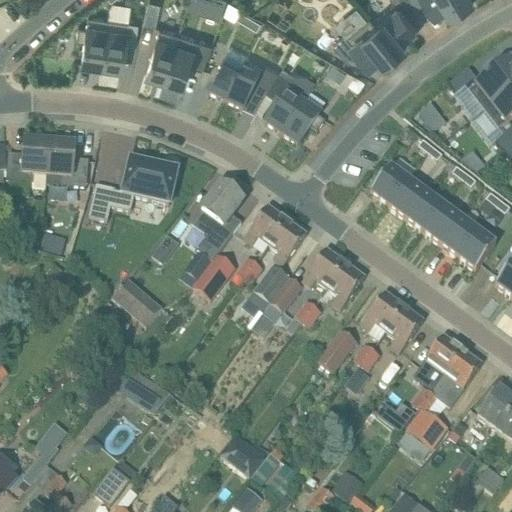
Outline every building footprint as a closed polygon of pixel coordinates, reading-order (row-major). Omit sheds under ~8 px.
[(227,2),(221,0),(210,0),(206,14),(221,18),(227,2)] [(392,0),(396,4),(374,22),(397,52),(418,35),(415,31),(417,29),(406,16),(417,9),(410,0),(392,0)] [(453,11),(458,7),(453,0),(410,0),(417,9),(427,1),(436,15),(439,14),(441,18),(453,11)] [(149,2),(144,25),(155,28),(161,5),(149,2)] [(258,31),(262,24),(241,12),(237,19),(258,31)] [(81,63),(101,66),(108,19),(88,16),(86,28),(78,27),(76,41),(84,42),(81,63)] [(376,69),(397,52),(374,22),(371,18),(347,38),(345,35),(334,45),(350,63),(360,54),(371,67),(373,65),(376,69)] [(128,22),(108,19),(101,66),(121,69),(128,22)] [(145,75),(165,81),(177,45),(179,35),(159,29),(145,75)] [(195,50),(177,45),(165,81),(184,87),(190,66),(203,70),(213,46),(198,41),(195,50)] [(246,61),(227,53),(207,95),(225,104),(246,61)] [(264,70),(246,61),(225,104),(243,113),(253,93),(265,100),(278,77),(264,70)] [(474,89),(489,107),(511,89),(511,70),(506,64),(493,74),(474,89)] [(332,66),(326,75),(340,85),(347,75),(332,66)] [(446,87),(447,87),(454,96),(474,80),(467,71),(446,87)] [(282,138),(304,106),(306,102),(289,90),(292,86),(278,77),(265,100),(277,108),(264,125),(282,138)] [(511,89),(489,107),(504,126),(511,119),(511,89)] [(417,113),(432,133),(445,124),(430,104),(417,113)] [(304,106),(282,138),(298,148),(310,130),(317,135),(325,124),(318,119),(320,117),(304,106)] [(493,146),(501,155),(511,144),(511,128),(493,146)] [(46,193),(47,177),(46,177),(50,145),(24,142),(23,157),(8,156),(6,183),(33,186),(32,192),(46,193)] [(427,156),(432,150),(423,143),(418,149),(427,156)] [(511,160),(511,144),(501,155),(509,163),(511,160)] [(74,147),(50,145),(46,177),(47,177),(59,178),(58,188),(86,190),(88,163),(73,162),(74,147)] [(442,157),(432,150),(427,156),(437,164),(442,157)] [(160,203),(171,170),(125,155),(115,185),(97,179),(86,211),(111,219),(115,205),(135,211),(139,196),(160,203)] [(387,210),(408,182),(390,169),(369,197),(387,210)] [(461,183),(466,177),(456,169),(451,176),(461,183)] [(466,177),(461,183),(470,190),(475,184),(466,177)] [(405,223),(425,195),(408,182),(387,210),(405,223)] [(198,254),(212,264),(216,259),(241,225),(230,218),(241,203),(220,188),(190,227),(205,237),(206,244),(198,254)] [(443,208),(425,195),(405,223),(422,236),(443,208)] [(495,210),(500,203),(490,196),(486,202),(495,210)] [(500,203),(495,210),(505,217),(510,210),(500,203)] [(440,248),(460,221),(443,208),(422,236),(440,248)] [(268,248),(286,224),(267,209),(243,242),(252,248),(257,241),(268,248)] [(457,261),(478,234),(460,221),(440,248),(457,261)] [(306,238),(286,224),(268,248),(278,256),(273,263),(282,270),(306,238)] [(22,226),(10,225),(9,243),(21,244),(22,226)] [(478,234),(457,261),(475,275),(495,247),(478,234)] [(62,255),(64,239),(44,236),(42,252),(62,255)] [(316,283),(326,291),(345,267),(325,252),(301,284),(310,291),(316,283)] [(216,259),(212,264),(192,292),(210,305),(234,272),(216,259)] [(239,290),(244,283),(255,267),(247,261),(236,278),(232,285),(239,290)] [(511,301),(511,265),(495,289),(511,301)] [(263,272),(255,267),(244,283),(250,289),(263,272)] [(364,281),(345,267),(326,291),(336,299),(331,306),(340,313),(352,297),(364,281)] [(63,273),(54,268),(47,278),(55,284),(63,273)] [(261,312),(287,279),(273,269),(248,302),(261,312)] [(301,290),(287,279),(261,312),(276,324),(301,290)] [(163,312),(151,302),(128,282),(111,301),(146,331),(163,312)] [(385,335),(403,310),(384,296),(360,328),(369,334),(374,327),(385,335)] [(293,338),(302,326),(314,310),(306,304),(294,321),(295,321),(286,333),(293,338)] [(321,316),(314,310),(302,326),(310,331),(321,316)] [(423,324),(403,310),(385,335),(395,343),(390,350),(399,356),(423,324)] [(354,347),(339,336),(317,366),(332,377),(354,347)] [(432,371),(443,379),(462,353),(443,339),(419,371),(427,377),(432,371)] [(361,370),(372,353),(364,347),(352,364),(361,370)] [(380,359),(372,353),(361,370),(368,375),(380,359)] [(430,396),(418,412),(420,413),(405,433),(419,444),(430,453),(446,432),(425,417),(436,402),(449,411),(481,368),(462,353),(443,379),(430,396)] [(0,385),(9,377),(0,368),(0,385)] [(129,372),(123,382),(119,387),(121,389),(118,393),(127,399),(126,400),(154,418),(170,396),(131,371),(130,372),(129,372)] [(371,381),(358,371),(345,389),(358,399),(371,381)] [(497,434),(511,413),(511,400),(499,390),(487,407),(477,419),(497,434)] [(412,407),(418,412),(430,396),(423,391),(412,407)] [(97,397),(89,392),(80,405),(88,411),(97,397)] [(387,426),(399,435),(413,416),(401,407),(387,426)] [(511,413),(497,434),(511,445),(511,413)] [(460,438),(467,430),(459,423),(452,432),(460,438)] [(250,483),(262,467),(266,462),(235,438),(219,458),(250,483)] [(0,452),(0,466),(9,475),(16,468),(0,452)] [(476,462),(468,456),(456,471),(464,477),(476,462)] [(121,464),(93,496),(110,509),(136,476),(121,464)] [(301,479),(286,467),(265,491),(280,504),(287,495),(301,479)] [(22,480),(29,486),(38,476),(31,470),(22,480)] [(484,491),(495,476),(487,470),(472,491),(479,497),(481,495),(484,491)] [(0,498),(2,496),(1,495),(11,482),(0,472),(0,498)] [(495,476),(484,491),(492,497),(493,497),(503,482),(495,476)] [(67,485),(56,477),(43,493),(55,501),(67,485)] [(349,508),(350,507),(357,497),(341,485),(333,496),(349,508)] [(508,510),(511,505),(511,488),(499,503),(508,510)] [(321,489),(306,509),(310,511),(323,511),(334,499),(321,489)] [(387,501),(394,507),(404,496),(396,490),(387,501)] [(252,511),(259,503),(246,493),(232,511),(252,511)] [(286,511),(295,502),(287,495),(279,506),(286,511)] [(390,511),(415,511),(419,508),(404,496),(394,507),(390,511)] [(372,511),(374,510),(357,497),(350,507),(356,511),(372,511)] [(48,511),(44,511),(35,504),(28,511),(67,511),(71,507),(59,498),(48,511)] [(176,511),(178,509),(164,498),(152,511),(176,511)]
